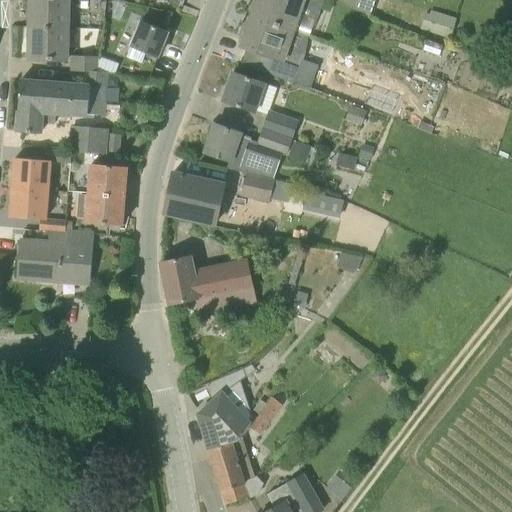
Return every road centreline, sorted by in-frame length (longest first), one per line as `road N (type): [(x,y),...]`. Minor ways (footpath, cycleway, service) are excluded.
road 1 (tertiary): [(148,342),(146,226),(161,131),(211,0)]
road 2 (track): [(346,511),(511,298)]
road 3 (tertiary): [(0,363),(149,359)]
road 4 (tertiary): [(148,342),(0,342)]
road 5 (tertiary): [(182,474),(149,359)]
